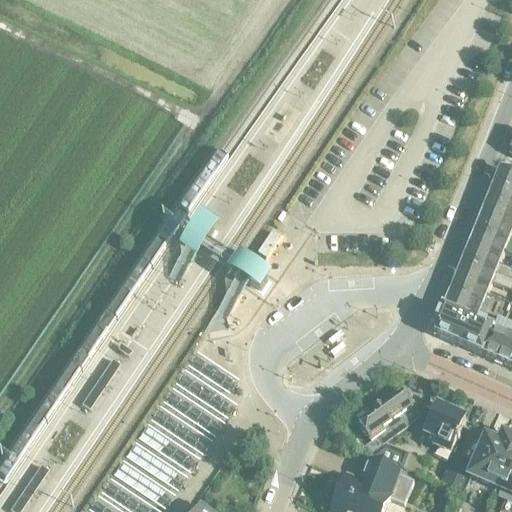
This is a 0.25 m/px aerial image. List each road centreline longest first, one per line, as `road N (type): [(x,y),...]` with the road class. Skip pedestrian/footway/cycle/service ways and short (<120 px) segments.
road 1 (track): [(0,422),(289,0)]
road 2 (residential): [(397,347),(511,88)]
road 3 (residential): [(275,511),(323,405),(397,347)]
road 4 (tertiary): [(511,400),(397,347)]
